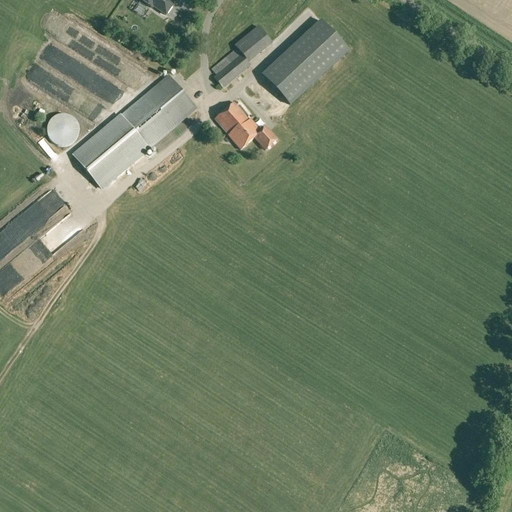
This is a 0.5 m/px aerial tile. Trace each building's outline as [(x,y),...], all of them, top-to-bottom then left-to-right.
[(140,0),(151,7),(152,6),(165,15),(173,3),(168,0),(140,0)] [(290,106),(349,51),(320,20),(261,75),(290,106)] [(213,77),(222,89),(251,65),(249,64),(272,45),(258,27),(234,46),(241,54),(213,77)] [(74,157),(101,189),(197,109),(168,76),(74,157)] [(254,139),(264,151),(277,141),(266,128),(261,132),(250,120),(249,121),(234,103),(214,119),(240,151),(254,139)] [(25,119),(29,127),(39,122),(35,114),(25,119)] [(56,117),(53,118),(52,119),(50,121),(49,122),(48,124),(47,127),(46,129),(46,130),(46,131),(46,133),(46,134),(47,137),(48,138),(49,141),(51,143),(52,144),(53,145),(54,145),(57,147),(58,147),(60,147),(62,148),(64,148),(67,147),(69,146),(71,145),(73,144),(74,143),(76,141),(77,139),(78,137),(78,136),(79,134),(79,131),(79,130),(79,129),(78,127),(78,126),(77,124),(77,123),(76,122),(74,120),(73,119),(72,118),(69,117),(68,116),(65,115),(64,115),(61,115),(60,115),(57,116),(56,117)] [(33,132),(41,140),(45,136),(36,128),(33,132)] [(34,178),(22,185),(25,191),(37,184),(34,178)] [(47,186),(11,214),(17,221),(53,194),(47,186)] [(34,242),(43,260),(53,255),(45,237),(34,242)] [(11,268),(0,279),(0,288),(7,295),(22,279),(11,268)] [(31,320),(37,316),(32,309),(26,313),(31,320)]
